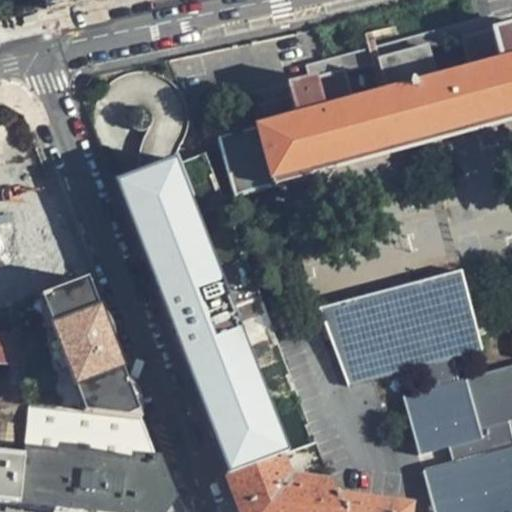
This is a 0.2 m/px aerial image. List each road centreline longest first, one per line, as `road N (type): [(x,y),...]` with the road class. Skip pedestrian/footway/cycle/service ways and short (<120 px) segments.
road 1 (residential): [(37,55),(205,511)]
road 2 (unknown): [(168,23),(235,216),(339,432)]
road 3 (residential): [(274,0),(37,55)]
